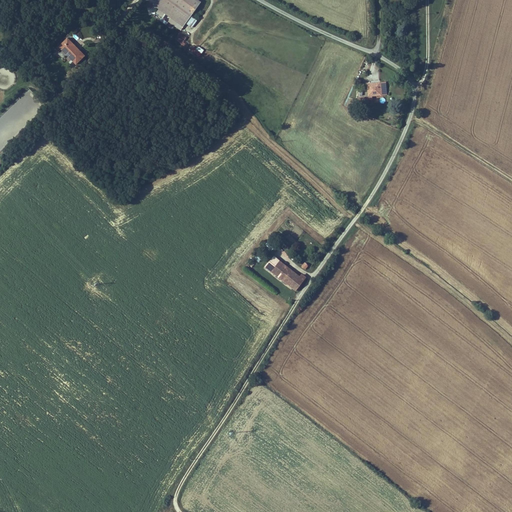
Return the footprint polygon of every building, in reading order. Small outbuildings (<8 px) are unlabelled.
[(173,13),(154,0),(148,0),(148,1),(170,17),(173,13)] [(176,9),(162,0),(154,0),(173,13),(176,9)] [(178,6),(170,0),(162,0),(176,9),(178,6)] [(196,0),(182,0),(178,6),(188,12),(196,0)] [(188,12),(178,6),(176,9),(185,16),(188,12)] [(185,16),(176,9),(173,13),(182,20),(185,16)] [(182,20),(173,13),(170,17),(180,23),(182,20)] [(186,23),(191,28),(197,22),(192,17),(186,23)] [(174,40),(181,43),(179,46),(185,50),(188,46),(183,43),(186,38),(178,33),(174,40)] [(74,47),(62,35),(54,44),(66,56),(74,47)] [(192,47),(189,51),(200,57),(204,50),(198,46),(196,49),(192,47)] [(80,53),(74,47),(66,56),(71,62),(80,53)] [(358,78),(360,91),(378,89),(377,81),(372,82),(371,76),(358,78)] [(267,243),(263,240),(258,246),(262,249),(267,243)] [(266,270),(273,260),(267,256),(260,266),(266,270)] [(273,260),(266,270),(291,288),(300,275),(297,273),(295,275),(273,260)]
